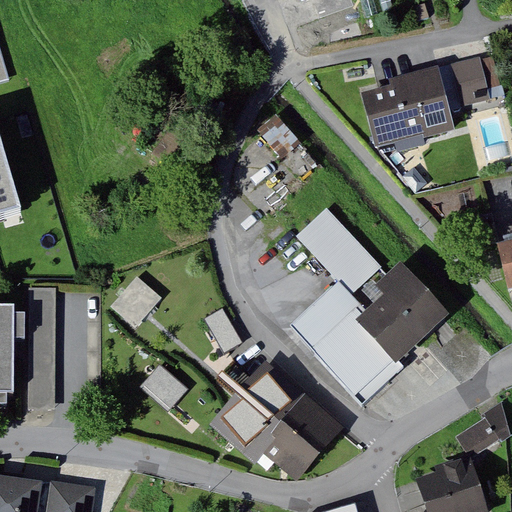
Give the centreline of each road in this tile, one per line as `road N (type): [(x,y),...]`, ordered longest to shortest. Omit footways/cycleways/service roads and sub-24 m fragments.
road 1 (residential): [(394,447),(265,334),(242,301),(223,238),(221,186),(261,98),(291,67),(511,26)]
road 2 (residential): [(0,444),(133,454),(310,497),(374,470)]
road 3 (residential): [(394,447),(511,373)]
